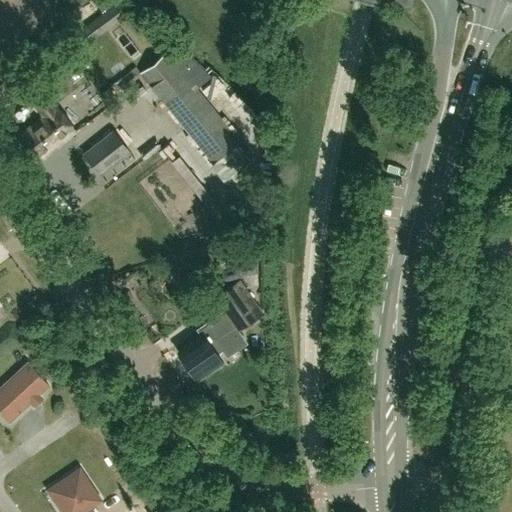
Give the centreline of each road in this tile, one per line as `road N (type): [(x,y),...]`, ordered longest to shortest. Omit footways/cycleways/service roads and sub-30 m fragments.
road 1 (tertiary): [(390,482),(286,486),(240,474),(206,453),(177,427),(0,195)]
road 2 (tertiary): [(390,482),(399,285),(474,0)]
